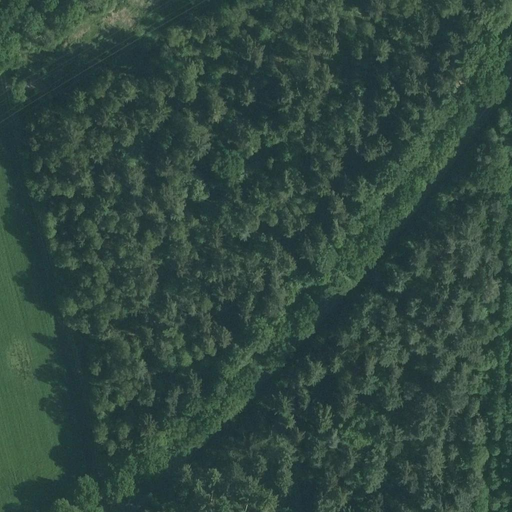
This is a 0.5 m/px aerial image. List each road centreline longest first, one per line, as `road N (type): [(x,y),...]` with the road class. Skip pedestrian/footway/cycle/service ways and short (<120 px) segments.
road 1 (tertiary): [(129,511),(362,269),(511,76)]
road 2 (track): [(115,511),(97,495),(89,419),(0,75)]
